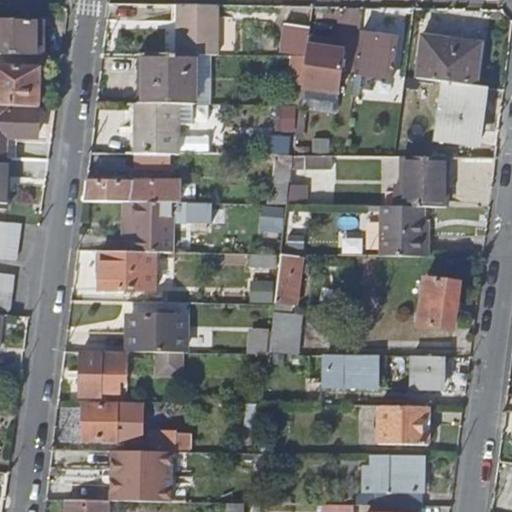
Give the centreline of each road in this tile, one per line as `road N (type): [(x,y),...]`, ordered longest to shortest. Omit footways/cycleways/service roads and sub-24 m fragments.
road 1 (residential): [(89,0),(24,511)]
road 2 (residential): [(474,511),(511,229)]
